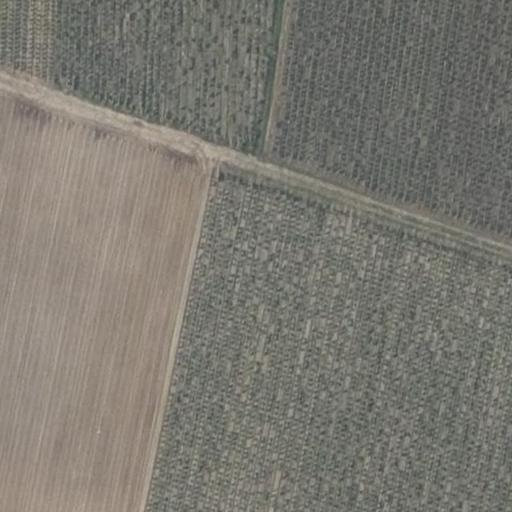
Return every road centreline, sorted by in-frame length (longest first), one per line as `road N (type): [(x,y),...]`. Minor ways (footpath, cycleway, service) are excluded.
road 1 (track): [(511,257),(0,83)]
road 2 (track): [(255,169),(281,0)]
